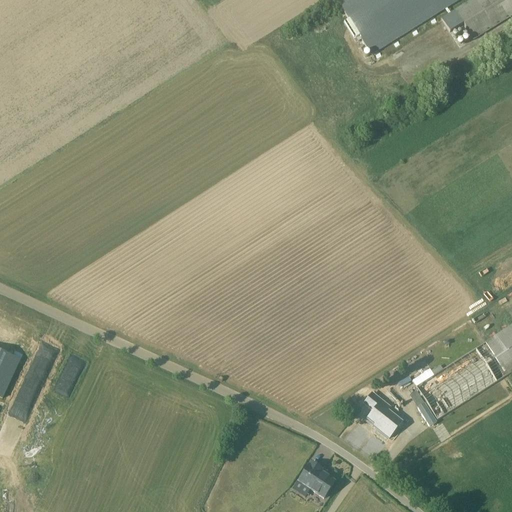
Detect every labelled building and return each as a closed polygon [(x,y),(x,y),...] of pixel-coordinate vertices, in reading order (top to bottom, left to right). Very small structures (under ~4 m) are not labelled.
[(465,0),(345,0),(339,4),(373,58),(465,0)] [(511,16),(511,0),(473,0),(455,11),(473,42),(511,16)] [(511,325),(483,344),(505,377),(511,372),(511,325)] [(437,421),(505,377),(483,344),(441,370),(438,364),(420,376),(412,382),(437,421)] [(0,352),(0,398),(2,399),(20,362),(0,352)] [(364,404),(374,412),(367,420),(379,429),(378,431),(388,440),(401,423),(388,412),(389,410),(371,395),(364,404)] [(0,434),(0,437),(17,444),(20,435),(25,422),(7,415),(0,434)] [(320,475),(309,468),(296,487),(322,504),(333,488),(318,478),(320,475)]
